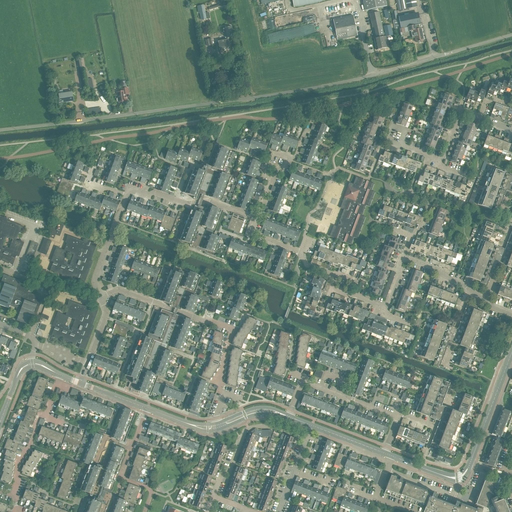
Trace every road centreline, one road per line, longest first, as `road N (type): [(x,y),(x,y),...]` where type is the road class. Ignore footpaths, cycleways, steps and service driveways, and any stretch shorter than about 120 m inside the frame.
road 1 (unclassified): [(511,35),(350,80),(0,129)]
road 2 (residential): [(255,220),(207,200),(187,203),(129,187),(126,195)]
road 3 (residential): [(213,496),(249,428),(306,440)]
road 4 (residential): [(144,511),(152,491),(120,479),(146,408)]
road 5 (residential): [(386,469),(464,497),(474,494),(484,469)]
road 6 (residential): [(401,256),(429,206),(412,185),(428,155)]
